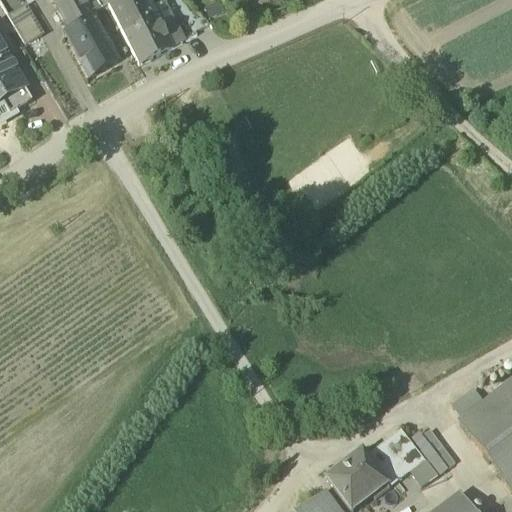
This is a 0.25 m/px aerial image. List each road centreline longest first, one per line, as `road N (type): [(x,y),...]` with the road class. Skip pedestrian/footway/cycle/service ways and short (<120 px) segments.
road 1 (residential): [(0,187),(149,94),(356,0)]
road 2 (track): [(337,7),(511,175)]
